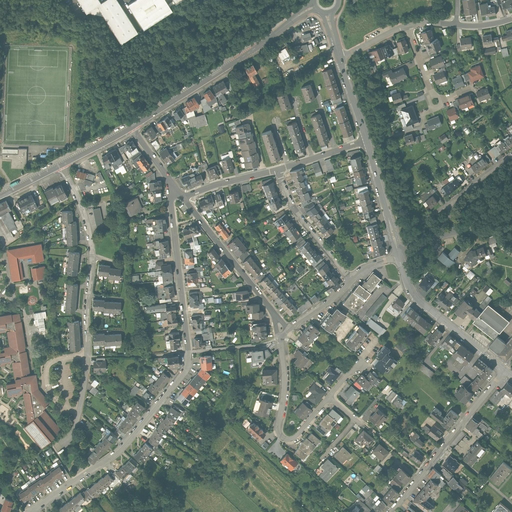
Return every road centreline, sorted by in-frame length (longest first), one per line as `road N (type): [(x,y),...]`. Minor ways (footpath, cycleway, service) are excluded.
road 1 (residential): [(169,178),(189,367),(114,455),(28,511)]
road 2 (residential): [(60,165),(92,257),(80,410),(72,435),(56,447)]
road 3 (tertiary): [(131,128),(314,6)]
road 4 (residential): [(505,371),(389,511)]
road 5 (residential): [(280,335),(280,435),(297,438),(331,396)]
road 6 (residential): [(182,197),(280,335)]
road 7 (tertiary): [(397,252),(417,299),(505,371)]
road 8 (residential): [(351,279),(297,214),(278,169)]
